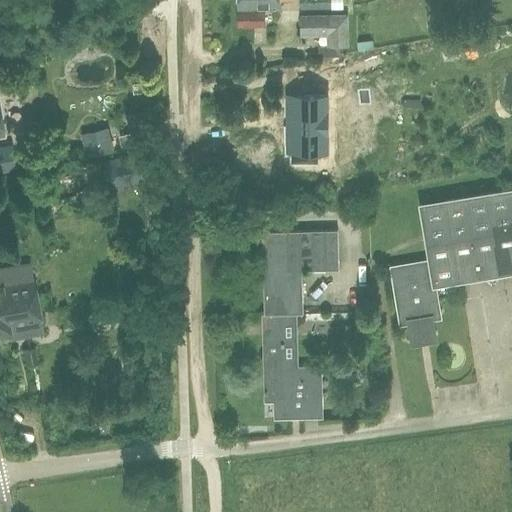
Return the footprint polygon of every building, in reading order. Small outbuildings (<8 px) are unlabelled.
[(279,10),(278,0),(237,0),(237,11),(238,11),(239,24),(253,24),(252,11),(279,10)] [(299,0),(300,8),(331,7),(331,0),(299,0)] [(345,15),(300,16),(300,34),(327,34),(327,45),(317,45),(318,56),(338,56),(338,45),(346,45),(345,15)] [(416,51),(379,57),(382,76),(419,70),(416,51)] [(295,117),(295,167),(325,167),(325,149),(330,149),(330,117),(295,117)] [(382,143),(381,119),(335,121),(336,145),(382,143)] [(143,127),(119,133),(122,147),(146,141),(143,127)] [(84,134),(88,155),(111,151),(106,129),(84,134)] [(0,153),(0,175),(19,172),(15,151),(0,153)] [(109,181),(143,175),(139,154),(105,160),(109,181)] [(390,266),(400,324),(410,322),(413,337),(432,334),(430,319),(439,317),(434,284),(511,270),(511,189),(420,204),(429,260),(390,266)] [(336,230),(261,231),(263,314),(301,313),(300,270),(336,269),(336,230)] [(0,309),(36,302),(29,266),(7,269),(10,285),(0,286),(0,309)] [(36,302),(0,309),(0,331),(40,324),(36,302)] [(281,344),(264,344),(265,399),(275,399),(276,416),(320,415),(318,367),(306,367),(305,343),(281,344)] [(38,363),(35,346),(23,349),(26,365),(38,363)]
